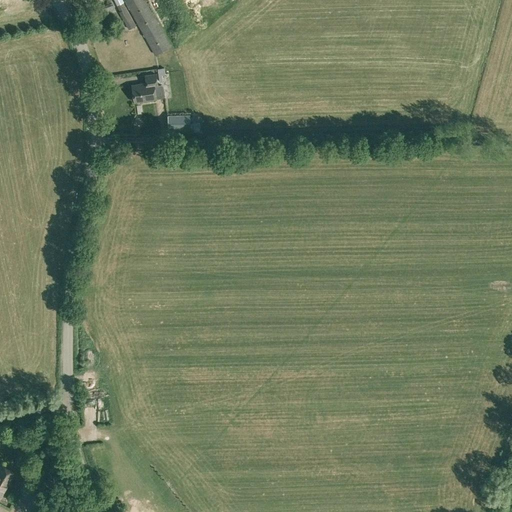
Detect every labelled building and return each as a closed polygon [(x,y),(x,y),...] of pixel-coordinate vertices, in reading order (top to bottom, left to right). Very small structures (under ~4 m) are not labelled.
[(124,4),(123,2),(124,2),(123,0),(114,0),(117,5),(120,11),(119,12),(129,29),(136,25),(126,8),(127,7),(125,4),(124,4)] [(124,0),(154,55),(171,46),(145,0),(124,0)] [(161,84),(158,84),(157,73),(144,75),(145,83),(131,85),(134,101),(163,96),(165,95),(163,85),(161,84)] [(168,129),(191,129),(190,114),(168,115),(168,129)] [(200,130),(200,121),(192,121),(192,130),(200,130)] [(85,337),(88,345),(96,342),(93,334),(85,337)] [(0,498),(1,499),(16,472),(0,463),(0,498)] [(31,511),(49,511),(40,487),(24,493),(31,511)]
